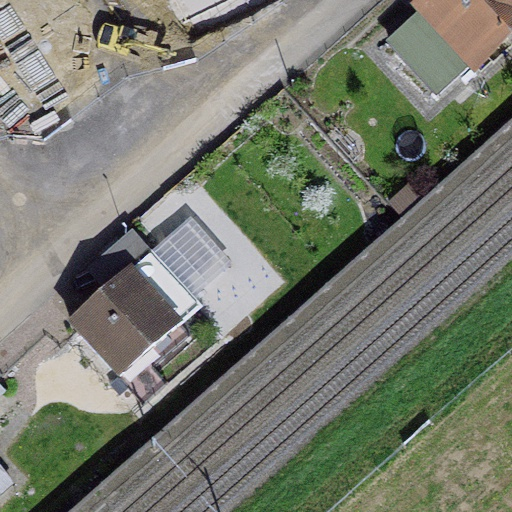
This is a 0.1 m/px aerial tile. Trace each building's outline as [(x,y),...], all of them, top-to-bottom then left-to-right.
[(175,0),(186,20),(227,0),(175,0)] [(475,64),(511,30),(511,0),(433,0),(424,9),(475,64)] [(0,59),(0,107),(16,141),(106,97),(71,25),(0,59)] [(149,369),(185,337),(177,328),(199,309),(150,255),(73,325),(143,403),(163,385),(149,369)] [(511,511),(511,411),(396,511),(511,511)]
